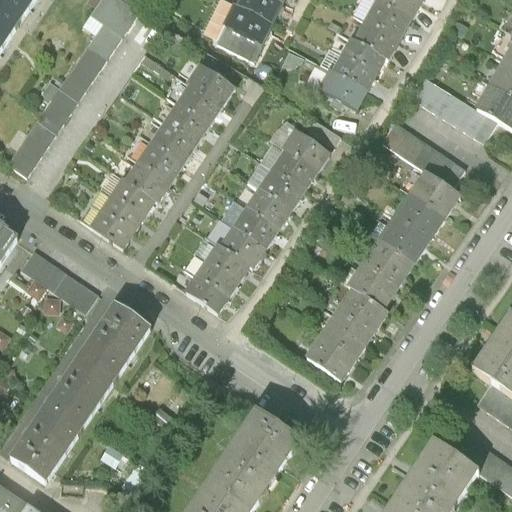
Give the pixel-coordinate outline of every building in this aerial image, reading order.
[(0,0),(0,17),(18,31),(39,0),(0,0)] [(101,32),(6,171),(25,184),(137,19),(108,0),(104,0),(102,4),(96,13),(89,23),(101,32)] [(92,0),(88,8),(96,13),(102,4),(95,0),(92,0)] [(267,0),(241,0),(237,10),(271,28),(282,7),(267,0)] [(412,0),(377,0),(375,6),(408,24),(419,4),(412,0)] [(375,6),(363,26),(397,44),(408,24),(375,6)] [(261,48),(271,28),(237,10),(226,30),(261,48)] [(0,17),(0,57),(18,31),(0,17)] [(330,26),(327,31),(338,37),(341,31),(330,26)] [(386,65),(397,44),(363,26),(352,46),(383,63),(386,65)] [(252,65),(261,48),(226,30),(217,48),(252,65)] [(349,45),(340,61),(374,80),(383,63),(352,46),(349,45)] [(511,50),(502,68),(511,73),(511,50)] [(304,63),(288,57),(281,71),(294,73),(304,63)] [(364,96),(374,80),(340,61),(331,78),(364,96)] [(511,73),(502,68),(488,92),(511,105),(511,73)] [(188,90),(191,93),(222,114),(235,96),(201,72),(188,90)] [(354,115),(364,96),(331,78),(328,76),(317,95),(354,115)] [(57,82),(54,88),(59,91),(62,85),(57,82)] [(484,147),(496,127),(475,115),(423,85),(412,106),(484,147)] [(50,89),(42,99),(49,105),(57,95),(50,89)] [(511,136),(511,133),(511,105),(488,92),(475,115),(496,127),(511,136)] [(191,93),(178,112),(209,133),(222,114),(191,93)] [(178,112),(165,131),(196,152),(209,133),(178,112)] [(340,142),(315,125),(307,136),(333,153),(340,142)] [(381,148),(426,179),(452,197),(466,176),(395,128),(381,148)] [(165,131),(152,150),(183,171),(196,152),(165,131)] [(282,155),(285,157),(316,178),(328,160),(294,137),(282,155)] [(152,150),(139,169),(170,190),(183,171),(152,150)] [(303,197),(316,178),(285,157),(272,176),(303,197)] [(157,210),(170,190),(139,169),(126,189),(153,207),(157,210)] [(272,176),(259,196),(290,216),(303,197),(272,176)] [(426,179),(411,202),(443,225),(459,202),(452,197),(426,179)] [(123,187),(112,202),(143,223),(153,207),(126,189),(123,187)] [(259,196),(246,215),(277,236),(290,216),(259,196)] [(112,202),(102,217),(132,238),(143,223),(112,202)] [(411,202),(395,225),(428,247),(443,225),(411,202)] [(246,215),(233,234),(264,255),(277,236),(246,215)] [(122,254),(132,238),(102,217),(91,233),(122,254)] [(395,225),(379,248),(412,270),(428,247),(395,225)] [(0,232),(0,268),(17,243),(0,232)] [(252,273),(264,255),(233,234),(219,255),(231,264),(233,260),(249,271),(252,273)] [(379,248),(364,271),(397,293),(412,270),(379,248)] [(215,253),(204,268),(236,290),(249,271),(233,260),(231,264),(219,255),(215,253)] [(87,320),(99,301),(35,257),(22,276),(37,286),(48,293),(87,320)] [(204,268),(194,283),(226,305),(236,290),(204,268)] [(381,316),(397,293),(364,271),(348,294),(352,296),(381,316)] [(216,320),(226,305),(194,283),(184,298),(216,320)] [(40,304),(48,293),(37,286),(29,297),(40,304)] [(352,296),(336,319),(371,342),(386,320),(381,316),(352,296)] [(60,319),(61,306),(47,305),(46,318),(60,319)] [(28,322),(32,315),(26,311),(22,318),(28,322)] [(118,311),(82,362),(118,386),(153,335),(118,311)] [(336,319),(321,342),(355,365),(371,342),(336,319)] [(511,324),(510,323),(473,379),(490,391),(511,405),(511,324)] [(25,339),(28,333),(22,330),(19,336),(25,339)] [(11,343),(0,336),(0,353),(3,355),(11,343)] [(340,388),(355,365),(321,342),(305,364),(340,388)] [(83,437),(118,386),(82,362),(47,413),(83,437)] [(16,383),(16,374),(8,374),(8,383),(16,383)] [(511,405),(490,391),(477,410),(511,433),(511,405)] [(182,411),(174,404),(169,412),(177,418),(182,411)] [(49,488),(83,437),(47,413),(12,464),(49,488)] [(162,414),(154,425),(175,442),(184,432),(162,414)] [(257,419),(219,474),(262,504),(300,449),(257,419)] [(511,470),(460,436),(446,457),(477,477),(511,501),(511,470)] [(434,448),(395,505),(404,511),(453,511),(477,477),(446,457),(434,448)] [(124,461),(112,453),(104,465),(116,473),(124,461)] [(256,511),(262,504),(219,474),(192,511),(256,511)] [(151,487),(135,477),(126,491),(142,501),(151,487)] [(28,511),(0,492),(0,511),(28,511)]
